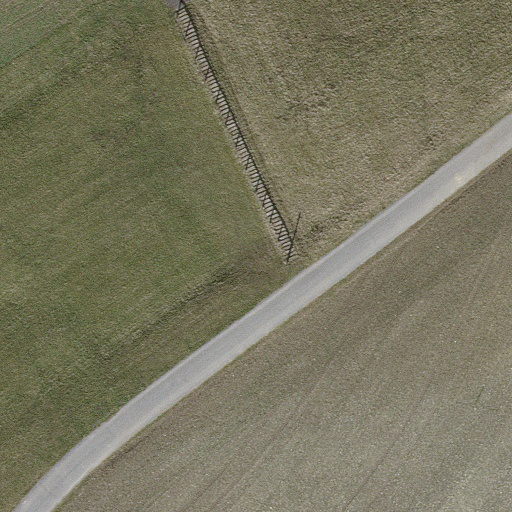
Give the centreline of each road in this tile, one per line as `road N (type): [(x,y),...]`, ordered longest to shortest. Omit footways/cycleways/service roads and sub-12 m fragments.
road 1 (track): [(309,293),(75,470),(43,511)]
road 2 (track): [(511,139),(309,293)]
